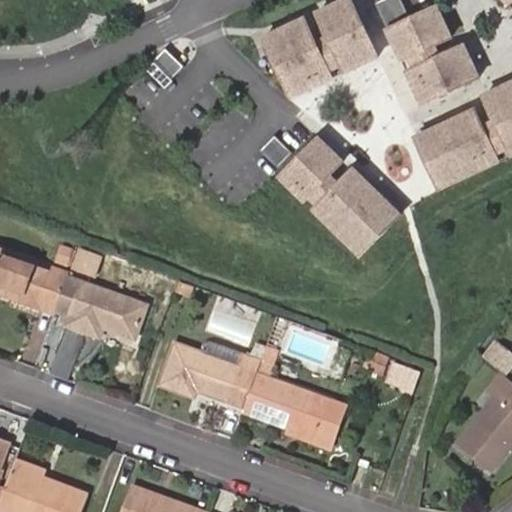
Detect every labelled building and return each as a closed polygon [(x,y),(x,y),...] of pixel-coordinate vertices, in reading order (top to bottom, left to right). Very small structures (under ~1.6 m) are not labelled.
[(379,57),(352,0),(345,0),(319,12),(330,37),(335,47),(322,53),(317,43),(306,18),(265,37),(292,96),(333,78),(330,70),(343,64),(346,72),(379,57)] [(412,19),(402,0),(381,0),(376,2),(389,29),(412,19)] [(436,45),(452,37),(438,7),(412,19),(389,29),(403,60),(411,56),(416,68),(408,72),(418,93),(426,89),(431,100),(480,77),(465,46),(441,57),(433,61),(428,48),(436,45)] [(335,47),(330,37),(317,43),(322,53),(335,47)] [(441,57),(436,45),(428,48),(433,61),(441,57)] [(186,65),(167,47),(155,59),(174,77),(186,65)] [(416,68),(411,56),(403,60),(408,72),(416,68)] [(346,72),(343,64),(330,70),(333,78),(346,72)] [(511,154),(511,83),(485,96),(496,121),(501,131),(488,137),(483,127),(476,110),(416,138),(440,189),(468,176),(465,168),(482,161),(485,168),(499,161),(496,154),(509,148),(511,154)] [(431,100),(426,89),(418,93),(423,104),(431,100)] [(501,131),(496,121),(483,127),(488,137),(501,131)] [(293,152),(275,134),(261,149),(279,167),(293,152)] [(401,215),(354,169),(341,182),(334,190),(324,180),(332,173),(343,161),(319,138),(281,176),(305,200),(312,194),(321,203),(315,209),(326,220),(332,214),(342,223),(336,230),(361,255),(401,215)] [(511,155),(511,154),(509,148),(496,154),(499,161),(511,155)] [(485,168),(482,161),(465,168),(468,176),(485,168)] [(341,182),(332,173),(324,180),(334,190),(341,182)] [(321,203),(312,194),(305,200),(315,209),(321,203)] [(342,223),(332,214),(326,220),(336,230),(342,223)] [(65,242),(60,262),(73,265),(77,245),(65,242)] [(52,314),(69,274),(53,268),(51,274),(2,257),(5,250),(0,248),(0,286),(20,294),(18,300),(52,314)] [(104,258),(81,249),(74,267),(97,276),(104,258)] [(85,280),(71,323),(100,333),(104,324),(136,335),(148,302),(85,280)] [(0,286),(0,292),(18,300),(20,294),(0,286)] [(487,360),(499,345),(494,341),(482,355),(487,360)] [(198,388),(246,404),(262,360),(266,347),(254,343),(249,356),(205,342),(202,352),(178,346),(163,383),(195,394),(198,388)] [(504,374),(511,364),(511,355),(499,345),(487,360),(504,374)] [(389,377),(397,360),(378,353),(372,370),(389,377)] [(277,366),(262,360),(246,404),(244,408),(320,439),(334,399),(274,378),(277,366)] [(477,403),(483,407),(494,394),(498,397),(510,381),(499,373),(477,403)] [(511,383),(510,381),(498,397),(494,394),(483,407),(457,441),(492,469),(511,443),(511,383)] [(347,405),(334,399),(320,439),(333,444),(347,405)] [(0,464),(1,465),(8,444),(0,441),(0,464)] [(49,474),(16,461),(10,477),(1,504),(20,511),(82,511),(88,496),(47,481),(49,474)] [(0,505),(1,504),(10,477),(0,472),(0,468),(1,465),(0,464),(0,505)] [(205,511),(136,485),(126,511),(205,511)]
